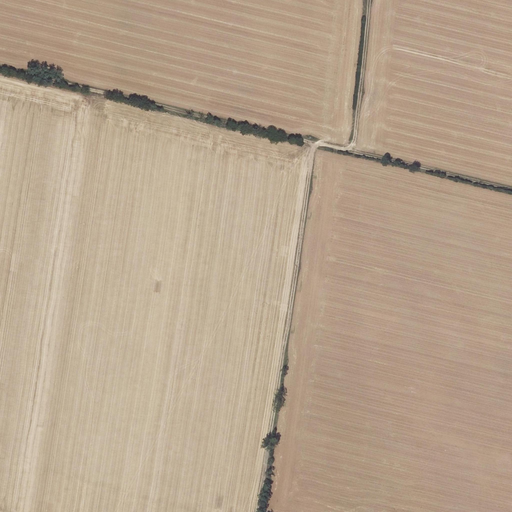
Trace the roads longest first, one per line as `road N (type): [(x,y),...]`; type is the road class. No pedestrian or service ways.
road 1 (track): [(0,73),(511,194)]
road 2 (track): [(264,511),(312,150)]
road 3 (track): [(352,157),(367,0)]
